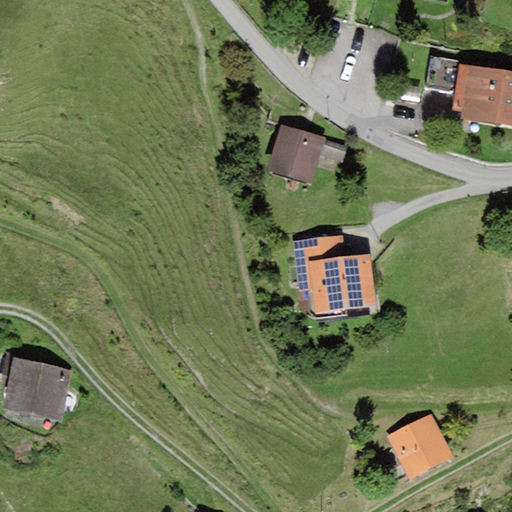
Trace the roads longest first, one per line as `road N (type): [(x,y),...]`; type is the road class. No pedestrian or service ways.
road 1 (track): [(279,511),(141,347),(101,274),(68,247),(0,220)]
road 2 (residential): [(511,158),(432,143),(347,108),(219,0)]
road 3 (track): [(249,511),(130,413),(58,336),(0,308)]
road 4 (track): [(377,511),(511,436)]
